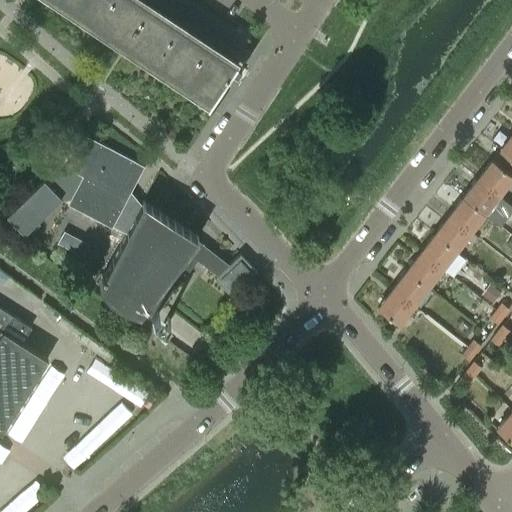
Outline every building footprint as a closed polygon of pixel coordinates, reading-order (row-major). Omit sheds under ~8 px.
[(53,0),(208,103),(228,72),(236,78),(240,72),(246,62),(238,57),(152,0),(53,0)] [(511,131),(498,149),(511,159),(511,131)] [(44,177),(6,212),(23,230),(24,231),(25,230),(28,233),(40,222),(37,219),(61,196),(67,202),(111,225),(113,222),(128,229),(141,202),(126,196),(143,164),(84,133),(68,165),(49,183),(44,177)] [(491,159),(476,178),(497,193),(511,174),(491,159)] [(476,178),(462,196),(482,212),(483,211),(494,220),(508,202),(497,193),(476,178)] [(462,196),(448,214),(468,230),(482,212),(462,196)] [(141,202),(128,229),(97,286),(109,295),(124,306),(139,310),(142,306),(153,315),(197,258),(217,274),(214,277),(230,294),(256,270),(240,252),(225,266),(195,241),(199,236),(143,199),(141,202)] [(448,214),(434,233),(454,248),(468,230),(448,214)] [(434,233),(419,251),(440,267),(454,248),(434,233)] [(419,251),(405,269),(426,285),(440,267),(419,251)] [(405,269),(391,287),(411,303),(426,285),(405,269)] [(487,297),(493,302),(501,291),(495,286),(487,297)] [(391,287),(376,306),(397,322),(411,303),(391,287)] [(500,301),(494,310),(502,316),(509,308),(508,307),(500,301)] [(494,310),(488,317),(496,323),(497,323),(502,316),(494,310)] [(13,313),(7,322),(27,334),(32,325),(13,313)] [(495,331),(503,338),(509,330),(501,323),(495,331)] [(0,428),(2,429),(49,356),(5,328),(4,329),(0,326),(0,428)] [(489,339),(491,340),(497,345),(503,338),(495,331),(489,339)] [(480,344),(472,338),(466,346),(475,352),(480,344)] [(475,352),(466,346),(460,354),(469,360),(475,352)] [(481,367),(473,361),(473,360),(467,368),(475,374),(481,367)] [(469,382),(475,374),(467,368),(461,376),(469,382)] [(511,409),(496,427),(511,441),(511,409)]
